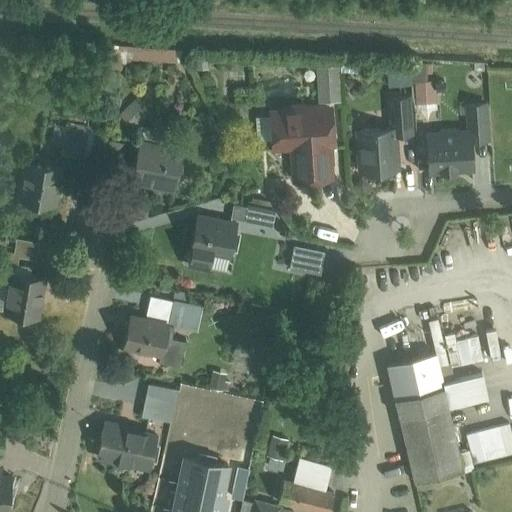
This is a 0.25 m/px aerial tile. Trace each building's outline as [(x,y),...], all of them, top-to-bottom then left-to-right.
[(181,46),(113,42),(113,57),(180,61),(181,46)] [(425,59),(414,59),(416,102),(438,101),(437,78),(426,78),(425,59)] [(411,62),(387,63),(388,81),(411,80),(411,62)] [(391,123),(357,124),(359,169),(397,168),(395,132),(412,131),(411,91),(389,92),(391,123)] [(95,104),(53,97),(45,146),(88,152),(95,104)] [(459,125),(426,127),(428,170),(475,168),(474,137),(489,136),(488,98),(458,100),(459,125)] [(301,104),(269,106),(271,146),(290,145),(292,176),(331,174),(330,144),(337,144),(334,99),(301,101),(301,104)] [(141,142),(133,177),(174,186),(182,150),(141,142)] [(62,157),(24,153),(20,197),(58,201),(62,157)] [(275,209),(233,201),(231,215),(273,222),(275,209)] [(237,217),(196,210),(187,263),(208,267),(211,251),(230,254),(232,246),(237,247),(241,226),(236,226),(237,217)] [(0,248),(0,261),(11,263),(13,253),(36,257),(39,239),(15,235),(13,249),(0,246),(0,248)] [(327,244),(293,237),(287,265),(322,272),(327,244)] [(49,269),(11,263),(3,309),(40,316),(49,269)] [(166,333),(173,334),(175,324),(199,328),(203,303),(172,297),(168,318),(166,333)] [(168,318),(128,310),(122,343),(157,350),(155,358),(180,363),(186,336),(173,334),(166,333),(168,318)] [(436,350),(385,362),(412,479),(463,467),(458,448),(447,399),(441,374),(436,350)] [(484,366),(441,374),(447,399),(489,392),(484,366)] [(228,372),(213,370),(210,387),(225,389),(228,372)] [(178,386),(147,380),(142,413),(173,419),(178,386)] [(158,426),(104,416),(96,457),(151,466),(158,426)] [(469,445),(458,448),(463,467),(475,464),(474,459),(511,450),(511,427),(510,420),(466,431),(469,445)] [(289,439),(272,435),(266,455),(283,460),(289,439)] [(283,476),(278,499),(288,501),(329,510),(334,488),(327,487),(333,462),(299,454),(294,478),(283,476)] [(222,511),(231,468),(183,458),(172,511),(222,511)] [(0,461),(0,505),(7,507),(13,463),(0,461)] [(250,471),(238,469),(232,501),(242,503),(240,511),(250,511),(253,499),(245,498),(250,471)] [(250,511),(286,511),(288,501),(278,499),(254,495),(253,499),(250,511)]
